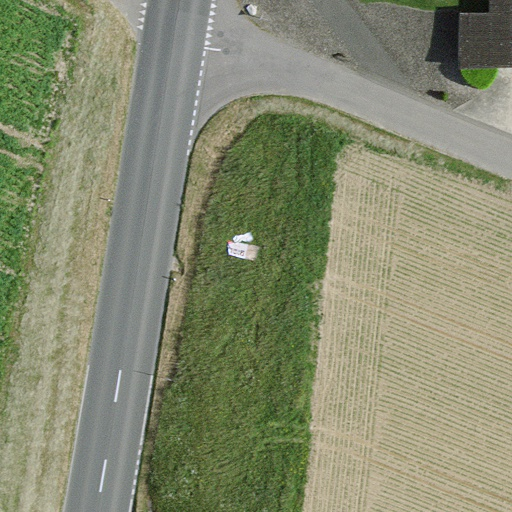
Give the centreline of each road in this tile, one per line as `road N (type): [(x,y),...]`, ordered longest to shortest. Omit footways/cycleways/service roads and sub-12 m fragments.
road 1 (primary): [(96,511),(177,6)]
road 2 (residential): [(511,144),(177,6)]
